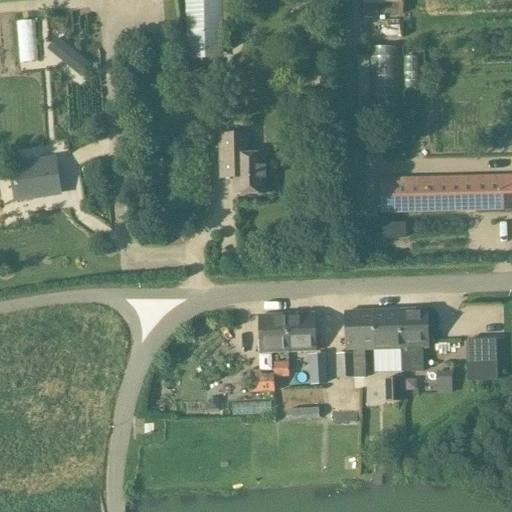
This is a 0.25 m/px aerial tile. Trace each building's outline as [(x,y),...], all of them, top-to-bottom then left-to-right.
[(186,0),(188,45),(188,57),(220,57),(220,44),(218,0),(186,0)] [(20,61),(37,60),(35,20),(18,21),(20,61)] [(58,35),(47,48),(81,78),(92,66),(58,35)] [(397,103),(398,46),(371,45),(371,102),(397,103)] [(265,194),(264,155),(250,155),(249,135),(220,135),(221,178),(235,178),(236,195),(265,194)] [(52,171),(12,175),(14,207),(55,204),(52,171)] [(511,176),(381,180),(382,213),(511,209),(511,176)] [(382,238),(405,238),(405,225),(382,225),(382,238)] [(400,311),(401,349),(402,371),(423,370),(422,348),(428,348),(427,310),(400,311)] [(400,311),(373,312),(374,350),(401,349),(400,311)] [(374,350),(373,312),(345,313),(347,354),(336,354),(337,378),(354,378),(354,379),(366,379),(365,350),(374,350)] [(314,314),(287,315),(288,353),(315,352),(314,314)] [(288,353),(287,315),(260,316),(261,354),(288,353)] [(468,341),(469,384),(499,383),(498,340),(468,341)] [(328,382),(327,358),(310,359),(310,383),(328,382)] [(289,377),(289,376),(289,362),(275,362),(275,378),(289,377)] [(275,393),(275,390),(274,375),(262,375),(262,370),(250,371),(250,394),(275,393)] [(452,391),(451,371),(437,372),(438,391),(452,391)] [(386,402),(400,402),(399,378),(386,378),(386,402)] [(288,410),(289,420),(320,419),(320,408),(288,410)]
